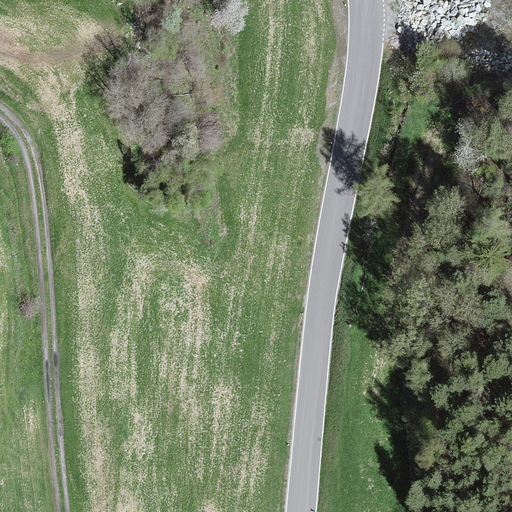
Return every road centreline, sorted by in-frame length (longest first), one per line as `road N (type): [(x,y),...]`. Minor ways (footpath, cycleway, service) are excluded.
road 1 (tertiary): [(364,0),(363,70),(319,322),(300,511)]
road 2 (track): [(63,511),(40,210),(28,145),(0,110)]
